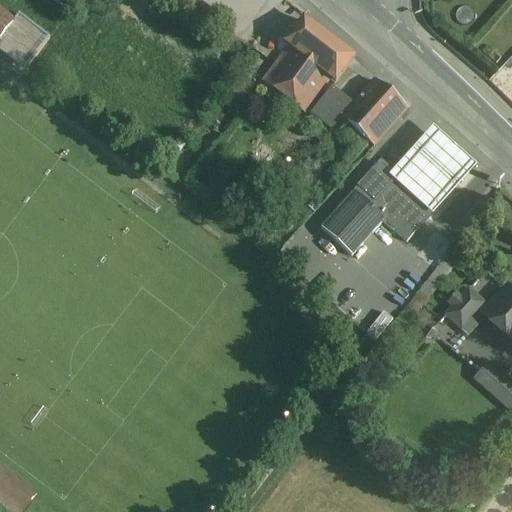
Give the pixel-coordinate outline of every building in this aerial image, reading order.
[(0,0),(0,42),(13,26),(12,25),(0,16),(0,0)] [(78,0),(53,0),(52,2),(68,14),(78,0)] [(50,41),(19,17),(12,25),(13,26),(0,42),(0,47),(28,69),(50,41)] [(353,62),(303,24),(285,48),(288,50),(264,82),(306,115),(330,81),(335,85),(353,62)] [(352,108),(341,121),(347,127),(374,150),(407,112),(374,83),(352,108)] [(352,108),(331,91),(312,115),(332,133),(341,121),(352,108)] [(347,127),(341,121),(332,133),(338,138),(347,127)] [(384,162),(399,174),(408,163),(393,151),(384,162)] [(458,178),(431,155),(413,175),(440,199),(458,178)] [(399,182),(380,165),(353,196),(371,212),(396,184),(399,182)] [(433,217),(396,184),(371,212),(384,224),(408,245),(433,217)] [(371,212),(353,196),(321,232),(353,260),(384,224),(371,212)] [(511,296),(507,293),(489,313),(489,314),(504,328),(503,329),(511,337),(511,296)] [(489,313),(468,294),(446,319),(467,338),(489,314),(489,313)] [(435,331),(425,331),(426,341),(436,341),(435,331)] [(511,382),(491,366),(477,383),(511,410),(511,382)]
